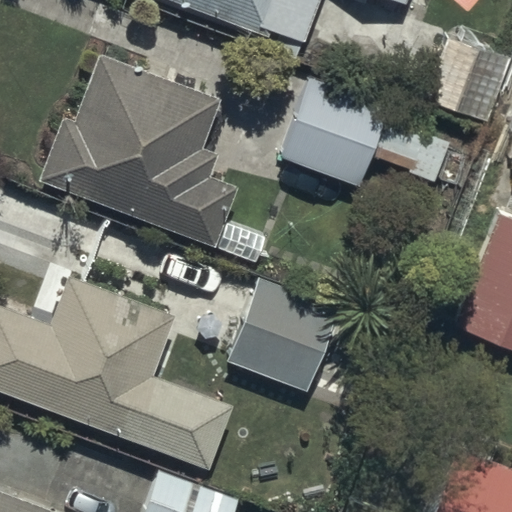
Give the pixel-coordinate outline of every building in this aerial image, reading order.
[(164,0),(273,41),(269,50),(292,58),(313,0),(371,0),(402,12),(406,0),(164,0)] [(503,65),(445,41),(419,105),(477,129),(503,65)] [(219,103),(93,56),(67,124),(59,121),(36,182),(212,249),(235,188),(206,177),(214,158),(200,152),(219,103)] [(388,110),(305,77),(273,157),(356,190),(368,160),(386,167),(383,175),(407,184),(411,176),(432,185),(447,145),(384,120),(388,110)] [(511,352),(511,221),(497,216),(452,328),(511,352)] [(0,393),(204,473),(229,410),(149,379),(171,321),(64,279),(46,327),(0,308),(0,393)] [(357,349),(368,318),(254,279),(225,364),(304,390),(322,337),(357,349)] [(422,511),(511,511),(511,481),(444,456),(422,511)] [(140,511),(230,511),(232,506),(153,477),(140,511)] [(0,511),(39,511),(0,497),(0,511)]
